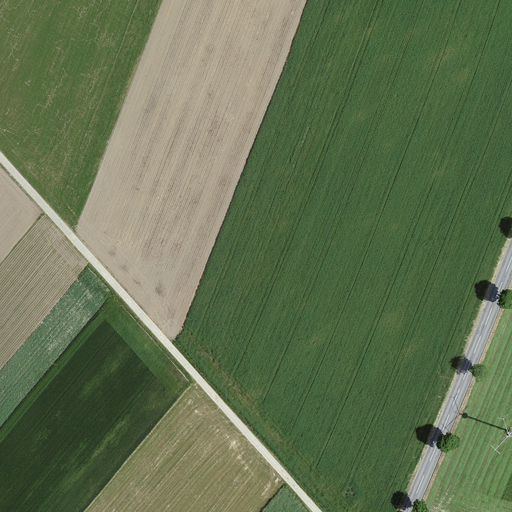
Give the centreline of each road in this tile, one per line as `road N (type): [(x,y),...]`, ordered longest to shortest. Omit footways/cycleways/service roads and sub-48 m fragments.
road 1 (track): [(0,157),(317,511)]
road 2 (tertiary): [(408,511),(511,256)]
